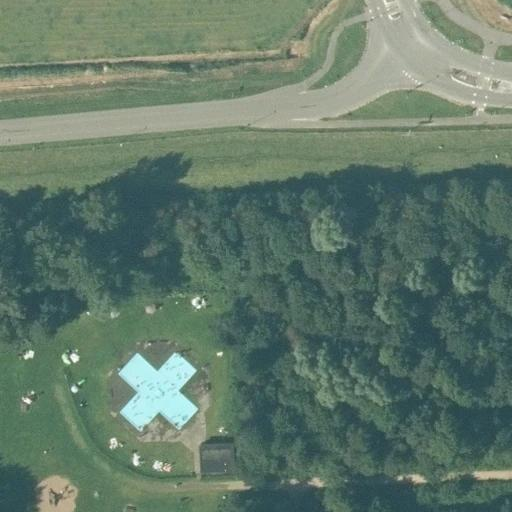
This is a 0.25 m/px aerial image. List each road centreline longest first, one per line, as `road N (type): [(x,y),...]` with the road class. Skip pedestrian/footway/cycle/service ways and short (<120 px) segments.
road 1 (unclassified): [(247,110),(0,134)]
road 2 (unclassified): [(247,110),(357,90),(411,51)]
